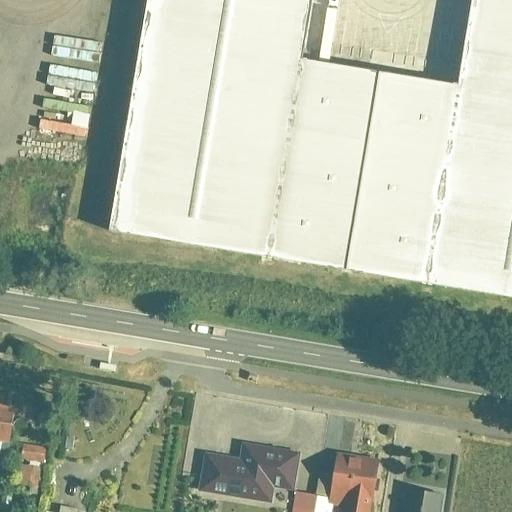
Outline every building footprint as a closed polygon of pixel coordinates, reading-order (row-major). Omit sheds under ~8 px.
[(302,59),(311,0),(153,0),(114,223),(511,291),(511,0),(475,0),(461,87),(302,59)] [(0,440),(17,443),(24,413),(0,408),(0,440)] [(208,455),(203,488),(270,500),(273,484),(293,487),(299,454),(245,445),(242,461),(208,455)] [(378,511),(385,467),(337,459),(330,506),(350,511),(349,511),(378,511)] [(448,511),(451,497),(412,492),(408,511),(448,511)]
